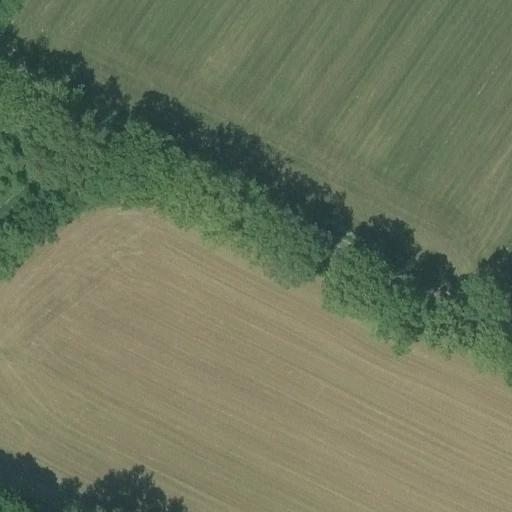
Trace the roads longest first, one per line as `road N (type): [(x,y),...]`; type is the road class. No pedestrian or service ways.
road 1 (secondary): [(104,136),(511,340)]
road 2 (unclassified): [(0,234),(77,171),(104,136)]
